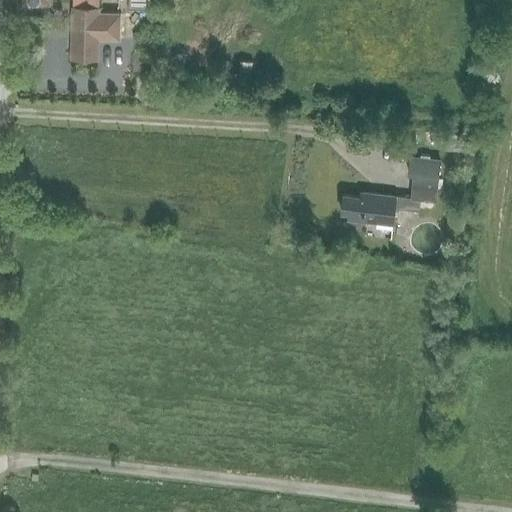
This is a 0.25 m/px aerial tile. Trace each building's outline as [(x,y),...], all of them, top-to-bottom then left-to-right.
[(128,0),(128,7),(147,8),(147,0),(128,0)] [(71,58),(98,59),(98,39),(120,40),(121,12),(99,11),(99,8),(72,7),(71,58)] [(166,75),(167,59),(151,59),(151,74),(166,75)] [(445,149),(462,151),(464,135),(447,133),(445,149)] [(408,173),(413,173),(410,199),(360,193),(359,195),(343,194),(341,213),(347,214),(347,220),(392,224),(394,208),(418,211),(419,199),(435,201),(439,158),(409,155),(408,173)]
